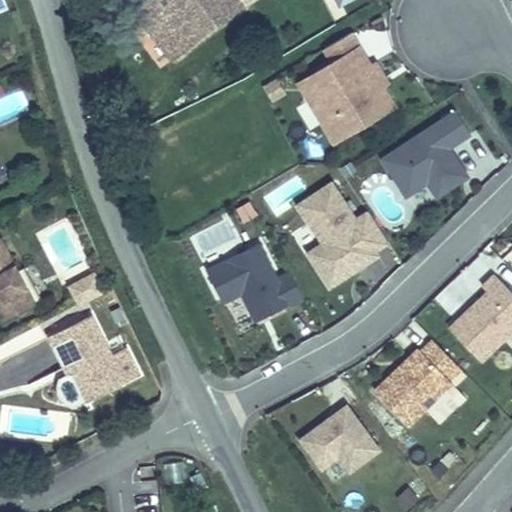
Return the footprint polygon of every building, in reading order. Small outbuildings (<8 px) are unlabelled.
[(147,0),(135,10),(136,12),(173,59),(248,4),(244,0),(147,0)] [(360,47),(352,33),(326,48),(335,62),(360,47)] [(360,47),(335,62),(316,73),(327,91),(310,101),(335,143),(396,107),(384,88),(384,87),(380,89),(368,68),(371,66),(371,65),(360,47)] [(96,48),(83,60),(93,95),(107,79),(96,48)] [(384,87),(384,88),(389,84),(376,62),(371,65),(371,66),(368,68),(380,89),(384,87)] [(471,133),(456,110),(382,158),(407,196),(428,182),(437,197),(462,180),(464,170),(449,147),(471,133)] [(349,162),(340,168),(345,176),(355,171),(349,162)] [(356,215),(364,209),(343,179),(334,185),(356,215)] [(332,182),(298,205),(323,243),(308,253),(330,287),(357,269),(354,265),(377,250),(388,242),(368,211),(356,219),(332,182)] [(36,305),(18,270),(0,237),(0,317),(2,322),(36,305)] [(256,321),(303,298),(290,272),(277,279),(260,243),(207,270),(223,302),(242,292),(256,321)] [(354,265),(357,269),(380,254),(377,250),(354,265)] [(93,271),(65,285),(77,308),(105,294),(93,271)] [(511,334),(511,289),(496,275),(484,287),(490,292),(453,331),(486,362),(511,334)] [(112,356),(91,315),(54,334),(73,371),(87,400),(139,374),(126,348),(112,356)] [(73,371),(54,334),(49,337),(68,374),(73,371)] [(461,369),(433,340),(422,351),(419,349),(375,391),(408,425),(452,383),(449,380),(461,369)] [(124,395),(135,410),(161,392),(150,377),(124,395)] [(380,450),(347,405),(331,417),(333,420),(324,427),(322,424),(301,439),(323,468),(339,456),(350,471),(380,450)] [(331,417),(322,424),(324,427),(333,420),(331,417)] [(411,510),(419,496),(405,488),(397,502),(411,510)]
